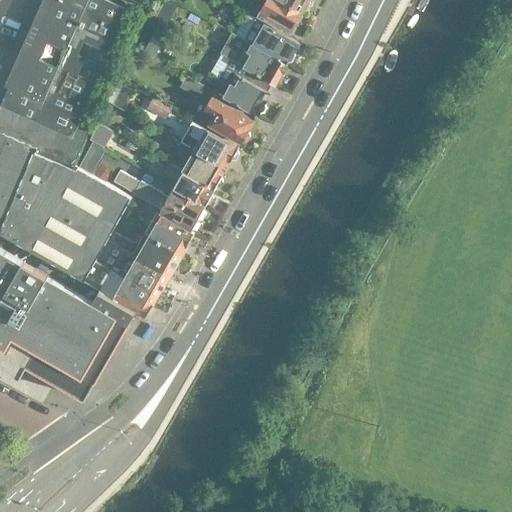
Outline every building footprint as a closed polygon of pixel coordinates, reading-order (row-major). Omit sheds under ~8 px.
[(1,104),(2,104),(0,108),(0,129),(38,146),(36,151),(73,167),(91,128),(79,123),(130,9),(110,0),(43,0),(6,84),(10,86),(1,104)] [(157,15),(164,1),(161,0),(153,0),(148,11),(157,15)] [(260,0),(254,12),(258,14),(289,31),(295,23),(298,22),(302,16),(301,12),(301,11),(281,0),(260,0)] [(281,0),(301,11),(303,9),(306,8),(310,2),(308,0),(281,0)] [(170,25),(149,14),(132,45),(153,56),(170,25)] [(238,34),(253,43),(288,63),(289,62),(292,61),(295,55),(294,52),(300,42),(265,22),(265,23),(249,14),(249,15),(238,34)] [(235,49),(229,58),(231,59),(241,64),(273,83),(276,84),(277,82),(280,81),(283,76),(282,73),(288,63),(253,43),(238,34),(233,32),(226,43),(235,49)] [(226,67),(225,68),(220,77),(228,81),(220,93),(224,95),(258,116),(260,112),(264,111),(267,107),(265,102),(271,92),(268,91),(273,83),(231,59),(226,67)] [(196,96),(201,88),(186,79),(181,88),(196,96)] [(123,109),(136,87),(125,81),(112,103),(123,109)] [(204,109),(206,111),(201,120),(208,124),(242,143),(244,140),(246,141),(250,139),(251,137),(251,133),(249,131),(256,119),(213,95),(204,109)] [(151,98),(145,108),(163,118),(169,107),(151,98)] [(194,121),(182,142),(183,142),(182,143),(227,169),(233,159),(237,158),(240,153),(238,149),(240,147),(194,121)] [(106,145),(115,129),(104,123),(95,139),(106,145)] [(125,125),(121,133),(131,139),(135,132),(125,125)] [(0,225),(3,226),(1,232),(85,280),(97,259),(109,239),(113,230),(132,196),(105,181),(92,174),(79,166),(77,169),(73,167),(36,151),(38,146),(0,129),(0,225)] [(91,142),(80,166),(91,172),(103,149),(91,142)] [(182,143),(177,151),(189,159),(183,169),(182,170),(184,171),(215,189),(217,186),(221,187),(224,181),(222,177),(227,169),(182,143)] [(99,161),(92,174),(105,181),(112,168),(99,161)] [(179,179),(174,188),(206,206),(207,203),(211,203),(214,197),(213,194),(215,189),(184,171),(182,170),(183,169),(171,162),(166,171),(179,179)] [(136,190),(134,193),(157,206),(162,209),(160,212),(192,230),(199,217),(203,217),(207,210),(205,207),(206,206),(174,188),(169,197),(164,193),(164,192),(142,180),(141,181),(120,169),(115,178),(136,190)] [(132,197),(120,218),(121,218),(121,219),(122,219),(126,221),(133,209),(138,207),(141,202),(132,197)] [(158,211),(156,215),(145,233),(183,254),(196,232),(192,230),(160,212),(158,211)] [(113,230),(109,239),(171,274),(183,254),(145,233),(138,244),(113,230)] [(109,239),(97,259),(159,294),(171,274),(109,239)] [(94,300),(14,254),(0,246),(0,364),(21,377),(28,364),(86,397),(137,310),(113,297),(100,289),(94,300)] [(97,259),(85,280),(113,297),(137,310),(147,316),(159,294),(97,259)]
